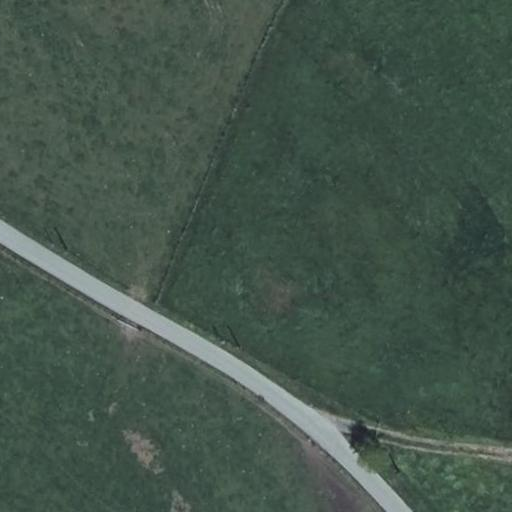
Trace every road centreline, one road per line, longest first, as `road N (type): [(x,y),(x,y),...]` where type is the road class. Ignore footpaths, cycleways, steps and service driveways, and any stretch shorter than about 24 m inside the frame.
road 1 (unclassified): [(396,511),(288,405),(0,221)]
road 2 (track): [(288,405),(479,463),(511,465)]
